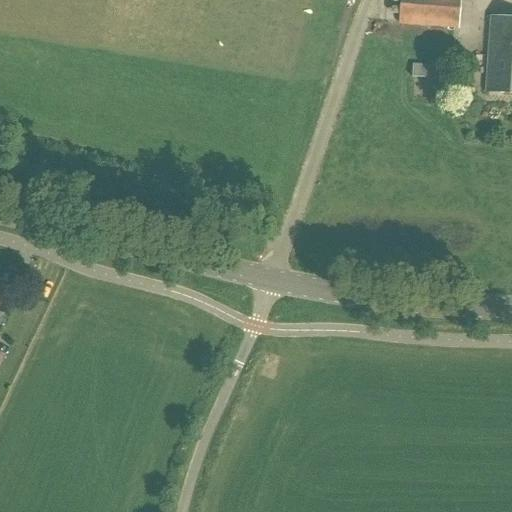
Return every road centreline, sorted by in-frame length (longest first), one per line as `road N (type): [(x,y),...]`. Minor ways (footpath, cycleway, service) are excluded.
road 1 (secondary): [(269,281),(0,215)]
road 2 (unclassified): [(269,281),(177,511)]
road 3 (secondary): [(511,312),(407,306),(269,281)]
